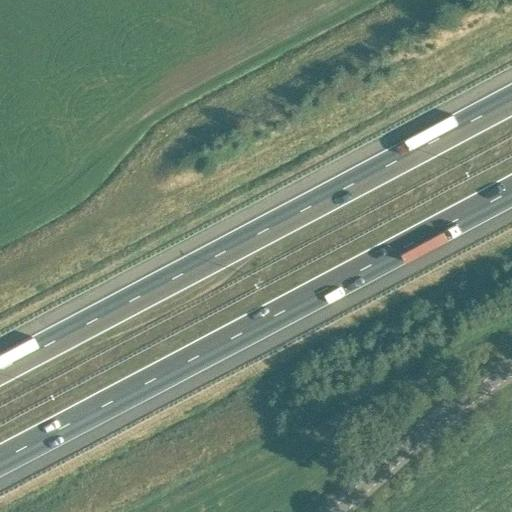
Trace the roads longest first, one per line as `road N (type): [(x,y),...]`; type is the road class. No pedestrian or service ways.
road 1 (motorway): [(511,103),(0,382)]
road 2 (motorway): [(0,470),(511,194)]
road 3 (tertiary): [(336,511),(462,401),(511,368)]
